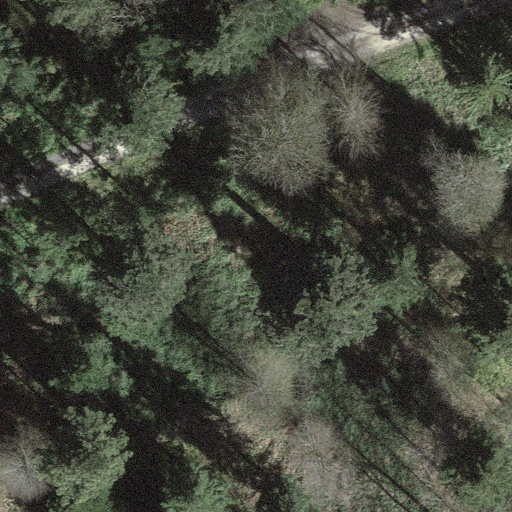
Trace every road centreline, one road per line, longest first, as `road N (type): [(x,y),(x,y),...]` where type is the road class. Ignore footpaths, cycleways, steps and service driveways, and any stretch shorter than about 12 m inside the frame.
road 1 (track): [(0,189),(335,38)]
road 2 (track): [(335,38),(480,0)]
